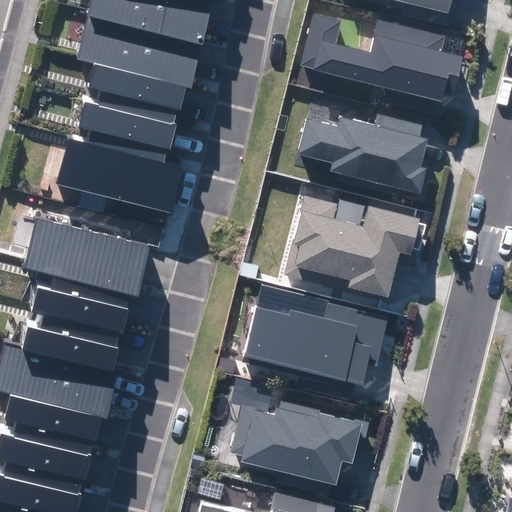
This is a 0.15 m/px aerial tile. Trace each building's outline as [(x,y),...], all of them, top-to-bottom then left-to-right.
[(89,0),(87,8),(200,36),(209,0),(89,0)] [(398,0),(397,7),(447,20),(452,0),(398,0)] [(93,51),(186,74),(190,75),(200,36),(87,8),(78,47),(93,51)] [(298,73),(430,106),(434,92),(438,93),(438,89),(440,83),(451,86),(460,48),(440,43),(443,30),(376,14),(369,46),(334,37),(339,16),(313,10),(298,73)] [(96,93),(172,111),(176,96),(180,97),(186,74),(93,51),(87,76),(99,79),(96,93)] [(86,133),(161,151),(165,136),(169,137),(175,112),(172,111),(96,93),(83,90),(77,115),(89,118),(86,133)] [(327,170),(414,192),(422,160),(418,158),(422,142),(426,130),(417,127),(419,118),(371,106),(368,117),(334,109),(331,118),(304,111),(295,144),(331,153),(327,170)] [(68,128),(56,175),(169,203),(180,156),(161,151),(86,133),(68,128)] [(346,282),(383,291),(390,268),(393,253),(407,257),(419,209),(365,195),(360,216),(333,209),(336,196),(303,187),(290,235),(297,237),(292,256),(349,271),(346,282)] [(24,255),(54,263),(130,282),(136,283),(148,238),(35,210),(24,255)] [(126,297),(130,282),(54,263),(50,276),(38,273),(31,299),(44,302),(119,321),(123,322),(130,298),(126,297)] [(304,378),(348,389),(353,368),(361,370),(363,362),(365,353),(375,356),(386,309),(330,296),(331,293),(262,277),(258,296),(255,295),(242,352),(306,367),(304,378)] [(116,336),(119,321),(44,302),(40,315),(28,312),(21,337),(113,361),(120,337),(116,336)] [(0,350),(0,376),(9,379),(101,402),(106,403),(117,361),(113,361),(21,337),(4,333),(0,350)] [(12,420),(88,439),(92,424),(96,425),(101,402),(9,379),(3,404),(15,407),(12,420)] [(274,476),(328,488),(330,477),(331,473),(335,474),(341,451),(351,453),(353,444),(360,446),(366,416),(318,406),(317,409),(277,400),(275,407),(240,399),(228,453),(277,463),(274,476)] [(2,460),(79,478),(82,464),(86,464),(92,440),(88,439),(12,420),(0,417),(0,444),(6,446),(2,460)] [(0,500),(46,511),(70,511),(73,503),(77,504),(83,479),(79,478),(2,460),(0,459),(0,500)] [(329,511),(333,499),(275,485),(268,511),(202,494),(197,511),(329,511)] [(511,511),(511,487),(506,486),(499,511),(511,511)] [(0,511),(46,511),(0,500),(0,511)]
